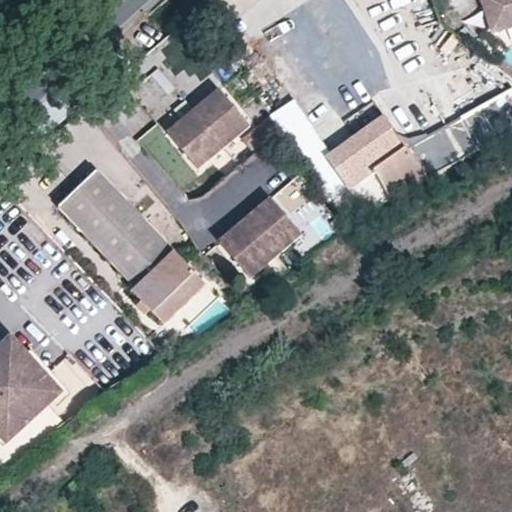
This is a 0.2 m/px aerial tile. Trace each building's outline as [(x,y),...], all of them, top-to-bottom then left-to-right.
[(511,0),(477,0),(491,39),(511,31),(511,0)] [(408,138),(399,137),(384,116),(329,155),(292,102),(274,115),(310,169),(326,159),(331,164),(350,190),(341,196),(357,219),(511,132),(511,89),(431,134),(427,133),(408,138)] [(220,93),(169,135),(200,172),(250,130),(220,93)] [(326,159),(310,169),(348,224),(357,219),(341,196),(350,190),(331,164),(326,159)] [(205,284),(176,254),(136,211),(98,172),(59,209),(89,239),(110,262),(137,290),(134,294),(142,302),(152,311),(165,324),(205,284)] [(274,200),(222,243),(252,278),(304,235),(274,200)] [(279,282),(289,273),(280,262),(270,271),(279,282)] [(142,302),(137,307),(146,317),(152,311),(142,302)] [(62,393),(46,376),(27,355),(11,338),(0,347),(0,434),(8,443),(62,393)] [(32,350),(27,355),(46,376),(51,371),(32,350)]
